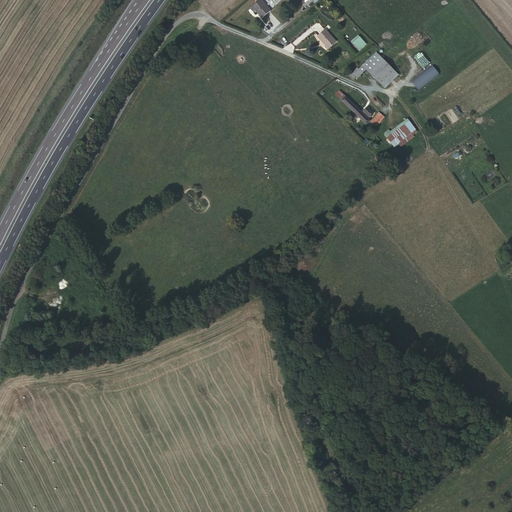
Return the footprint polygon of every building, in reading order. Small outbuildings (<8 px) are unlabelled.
[(262,18),(270,11),(260,0),(250,9),(253,12),(255,10),(260,15),(260,16),(262,18)] [(324,30),(317,37),(328,49),(336,42),(324,30)] [(360,51),(367,44),(358,35),(351,43),(360,51)] [(359,67),(350,75),(354,79),(356,77),(357,79),(367,70),(384,87),(397,74),(376,52),(360,68),(359,67)] [(416,57),(428,74),(435,70),(423,52),(416,57)] [(340,91),(336,95),(366,124),(370,120),(368,118),(373,113),(367,107),(362,112),(340,91)] [(378,114),(371,122),(374,125),(382,117),(378,114)] [(393,135),(388,139),(377,148),(380,152),(391,143),(393,146),(411,133),(408,128),(412,125),(408,121),(391,134),(393,135)] [(384,134),(388,139),(393,135),(391,134),(389,131),(384,134)]
